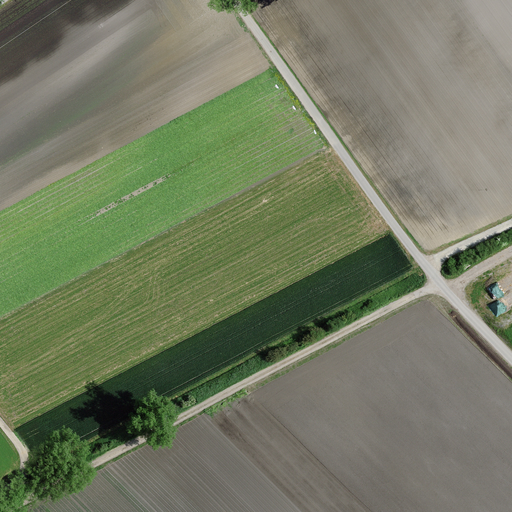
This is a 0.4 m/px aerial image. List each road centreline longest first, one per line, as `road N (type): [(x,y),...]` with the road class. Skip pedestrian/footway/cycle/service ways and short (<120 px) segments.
road 1 (track): [(12,511),(511,252)]
road 2 (unclassified): [(511,356),(426,264),(234,0)]
